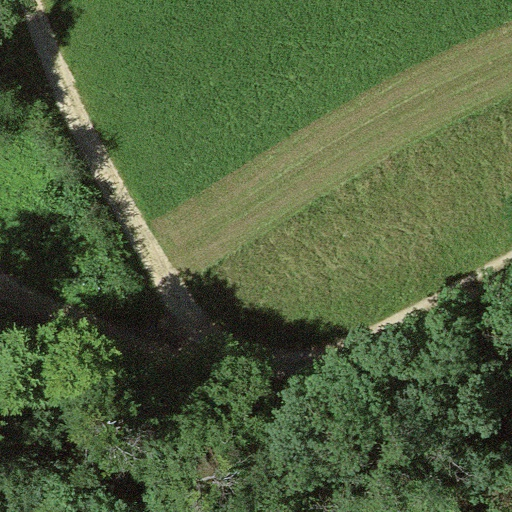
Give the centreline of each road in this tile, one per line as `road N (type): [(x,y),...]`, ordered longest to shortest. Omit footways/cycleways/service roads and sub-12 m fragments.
road 1 (track): [(511,269),(398,347),(326,364),(238,338),(199,301),(121,173),(44,0)]
road 2 (track): [(0,253),(63,280),(191,307),(199,301)]
